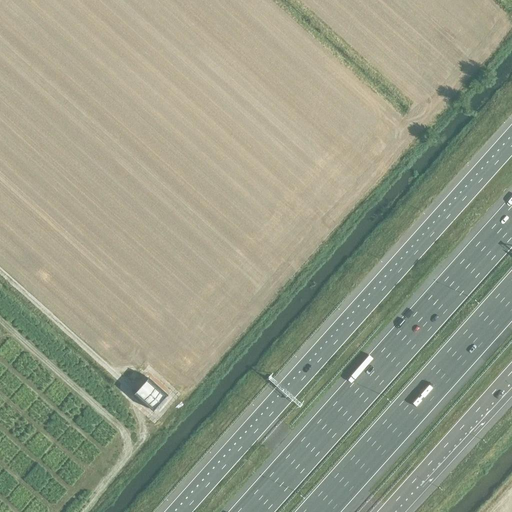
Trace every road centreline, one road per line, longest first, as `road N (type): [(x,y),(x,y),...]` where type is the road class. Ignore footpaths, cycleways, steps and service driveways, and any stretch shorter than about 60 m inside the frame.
road 1 (motorway): [(511,143),(182,511)]
road 2 (motorway): [(511,216),(248,511)]
road 3 (motorway): [(320,511),(511,298)]
road 4 (motorway): [(386,511),(511,371)]
